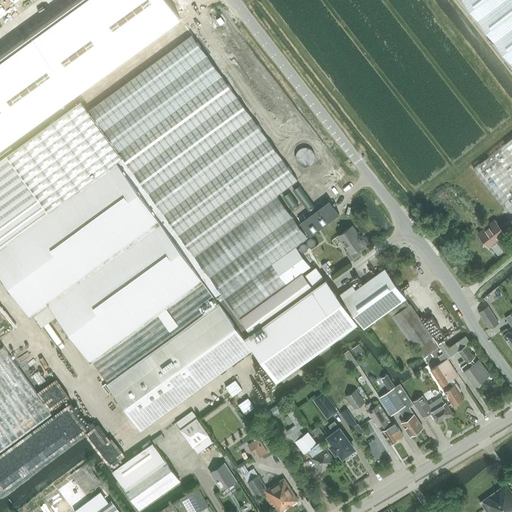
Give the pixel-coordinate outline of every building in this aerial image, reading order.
[(166,0),(0,0),(0,158),(80,100),(87,109),(189,30),(166,0)] [(511,67),(511,0),(460,0),(511,67)] [(87,109),(81,113),(116,161),(202,280),(219,302),(233,322),(302,273),(287,252),(308,237),(276,196),(297,180),(191,33),(87,109)] [(80,100),(0,158),(0,271),(4,277),(3,278),(6,282),(7,281),(8,282),(6,284),(9,288),(11,287),(12,288),(11,289),(14,293),(15,292),(30,313),(31,313),(39,323),(56,310),(93,360),(202,280),(116,161),(81,113),(87,109),(80,100)] [(506,209),(511,203),(511,137),(473,169),(506,209)] [(443,190),(452,183),(449,179),(440,186),(443,190)] [(318,208),(300,222),(310,236),(339,214),(329,200),(318,208)] [(494,221),(479,234),(489,247),(491,245),(498,255),(503,251),(511,244),(504,234),(505,234),(494,221)] [(359,248),(363,245),(356,234),(357,233),(352,226),(338,235),(349,251),(346,253),(351,261),(362,253),(359,248)] [(315,266),(315,267),(305,274),(313,285),(323,277),(315,266)] [(385,269),(342,299),(360,324),(363,328),(367,326),(388,311),(405,298),(406,298),(385,269)] [(302,273),(233,322),(246,339),(314,290),(302,273)] [(202,280),(93,360),(108,382),(219,302),(202,280)] [(409,304),(405,298),(388,311),(392,316),(415,349),(421,359),(440,346),(439,344),(433,336),(410,304),(409,304)] [(219,302),(108,382),(142,428),(178,402),(252,348),(246,339),(233,322),(219,302)] [(490,329),(499,323),(487,306),(478,312),(490,329)] [(511,349),(511,326),(507,329),(508,331),(503,335),(511,349)] [(474,357),(465,346),(465,345),(458,351),(467,363),(461,367),(475,385),(486,377),(480,370),(484,368),(478,360),(475,363),(472,359),(474,357)] [(0,451),(51,413),(2,347),(0,348),(0,451)] [(348,350),(340,356),(350,370),(358,365),(348,350)] [(453,405),(464,398),(459,391),(461,390),(456,383),(452,385),(449,381),(458,376),(447,359),(430,369),(453,405)] [(254,369),(264,389),(271,386),(261,366),(254,369)] [(248,373),(238,380),(250,398),(260,391),(248,373)] [(235,380),(225,387),(232,396),(242,389),(235,380)] [(355,409),(365,402),(356,389),(355,389),(352,384),(343,390),(346,395),(346,396),(355,409)] [(410,436),(423,427),(409,407),(413,404),(399,384),(379,397),(391,415),(399,409),(405,419),(401,422),(410,436)] [(336,411),(323,393),(314,399),(327,417),(336,411)] [(441,397),(429,404),(423,394),(413,401),(424,417),(431,413),(437,423),(452,413),(445,402),(445,403),(441,397)] [(248,398),(238,404),(245,414),(254,408),(248,398)] [(365,405),(379,428),(391,421),(379,403),(374,406),(371,402),(365,405)] [(180,429),(192,446),(209,435),(196,418),(180,429)] [(391,421),(379,428),(389,444),(400,438),(399,438),(403,435),(395,422),(392,424),(391,421)] [(352,449),(354,448),(339,428),(328,436),(333,444),(331,445),(336,452),(338,451),(342,456),(344,455),(346,457),(353,451),(352,449)] [(321,472),(335,461),(325,448),(323,449),(318,442),(316,443),(308,432),(295,441),(304,453),(308,450),(313,456),(311,458),(321,472)] [(112,470),(122,484),(139,509),(180,480),(163,456),(153,442),(112,470)] [(86,462),(55,485),(73,510),(74,511),(116,511),(118,511),(119,510),(102,489),(86,501),(86,500),(104,486),(86,462)] [(224,463),(210,472),(210,473),(212,472),(222,488),(221,489),(235,480),(224,463)] [(263,491),(272,506),(274,505),(278,511),(298,500),(284,478),(267,489),(258,475),(248,482),(256,495),(263,491)] [(511,511),(511,491),(507,484),(480,504),(486,511),(511,511)] [(186,495),(196,511),(197,511),(208,506),(198,488),(186,495)]
